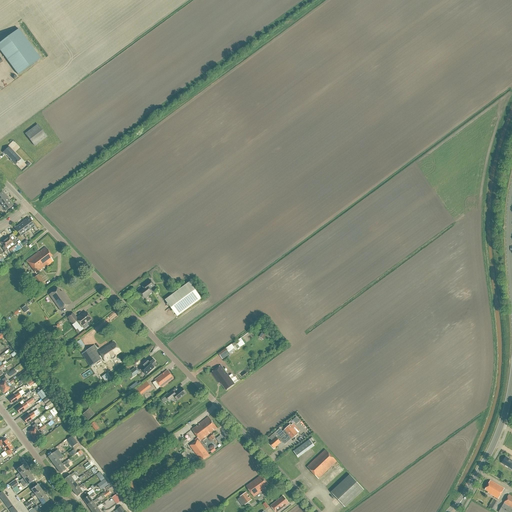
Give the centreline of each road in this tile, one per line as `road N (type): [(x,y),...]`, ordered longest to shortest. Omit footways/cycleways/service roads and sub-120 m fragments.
road 1 (unclassified): [(318,511),(29,208)]
road 2 (secondary): [(462,497),(487,455),(511,381)]
